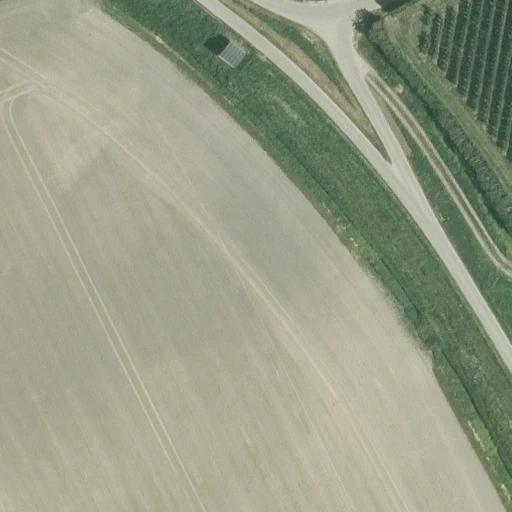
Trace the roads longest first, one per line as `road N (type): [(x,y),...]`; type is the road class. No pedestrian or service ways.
road 1 (unclassified): [(408,201),(328,108),(205,0)]
road 2 (unclassified): [(408,201),(399,163),(328,26)]
road 3 (unclassified): [(511,364),(408,201)]
